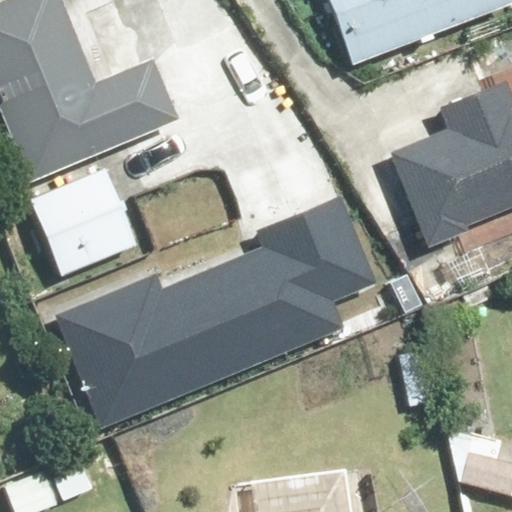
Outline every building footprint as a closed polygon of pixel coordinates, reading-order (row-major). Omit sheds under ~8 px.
[(46,0),(0,0),(0,147),(16,183),(161,119),(135,59),(83,82),(46,0)] [(312,0),(335,62),(500,0),(312,0)] [(377,155),(417,251),(511,210),(511,103),(493,112),(482,87),(427,111),(435,131),(377,155)] [(292,115),(208,151),(239,223),(322,188),(292,115)] [(92,166),(14,200),(46,274),(124,240),(92,166)] [(137,269),(49,305),(97,424),(346,323),(335,296),(373,280),(336,188),(248,224),(254,239),(143,284),(137,269)] [(422,349),(387,354),(395,411),(431,405),(422,349)] [(511,444),(441,428),(430,477),(511,495),(511,444)] [(0,483),(0,507),(1,511),(34,511),(52,506),(38,469),(0,483)]
